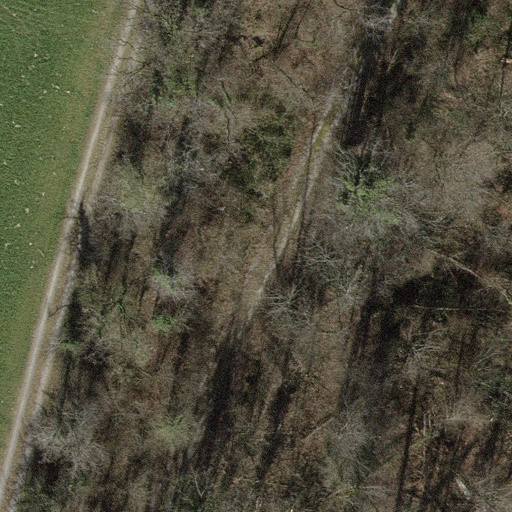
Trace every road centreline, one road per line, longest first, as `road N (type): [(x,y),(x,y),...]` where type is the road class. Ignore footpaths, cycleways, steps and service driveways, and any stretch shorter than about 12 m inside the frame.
road 1 (track): [(169,511),(394,0)]
road 2 (track): [(147,0),(85,197),(3,511)]
